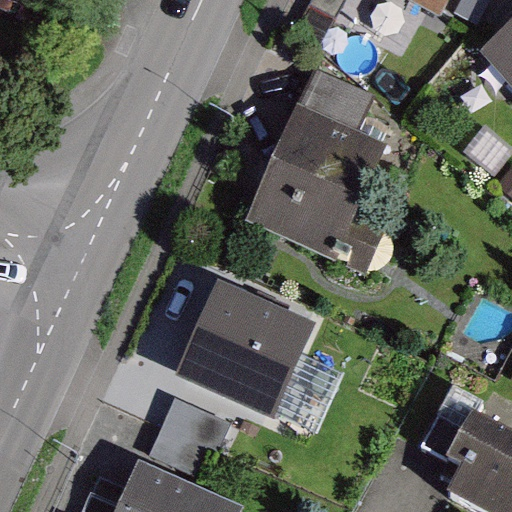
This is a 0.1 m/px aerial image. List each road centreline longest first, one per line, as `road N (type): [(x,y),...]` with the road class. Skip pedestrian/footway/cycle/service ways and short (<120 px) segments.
road 1 (tertiary): [(78,267),(194,0)]
road 2 (tertiary): [(0,432),(78,267)]
